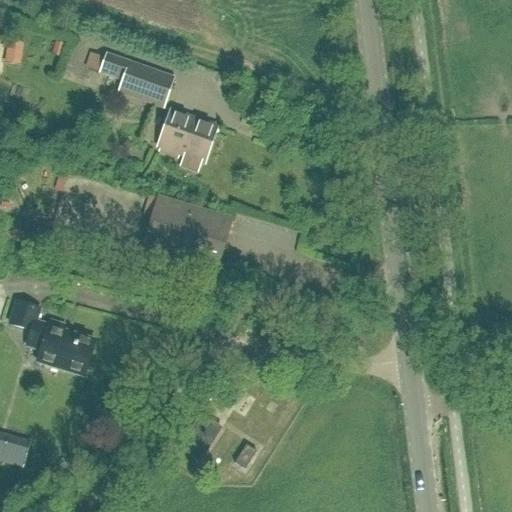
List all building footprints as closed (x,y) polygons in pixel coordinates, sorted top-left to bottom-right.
[(10,66),(27,67),(28,45),(11,44),(10,66)] [(106,55),(99,75),(121,83),(117,95),(164,111),(175,79),(106,55)] [(204,165),(216,129),(170,113),(157,149),(161,150),(160,154),(176,159),(177,156),(204,165)] [(216,273),(231,223),(157,201),(142,251),(216,273)] [(3,220),(0,231),(0,238),(45,253),(50,235),(3,220)] [(137,247),(143,227),(134,225),(128,244),(137,247)] [(39,310),(16,303),(10,325),(29,331),(24,349),(39,353),(35,366),(82,380),(85,368),(93,341),(62,331),(63,327),(50,322),(48,327),(35,323),(39,310)] [(222,430),(201,417),(180,449),(200,463),(222,430)] [(0,434),(0,463),(22,470),(30,443),(0,434)] [(245,471),(256,453),(246,447),(235,465),(245,471)]
